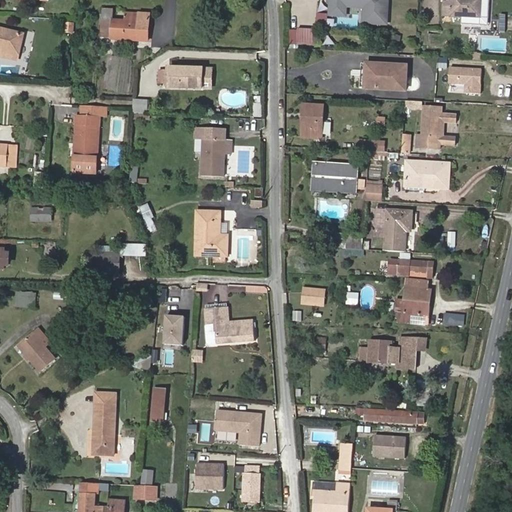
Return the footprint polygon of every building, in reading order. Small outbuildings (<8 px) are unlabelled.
[(387,24),(388,0),(330,0),(330,10),(347,11),(347,7),(365,7),(364,23),(387,24)] [(452,16),(463,17),(462,24),(482,25),(482,18),(491,18),(491,0),(452,0),(453,2),(452,16)] [(452,16),(453,2),(445,2),(444,15),(452,16)] [(152,42),(154,12),(139,11),(139,13),(125,12),(125,20),(114,19),(114,9),(103,8),(101,38),(152,42)] [(326,27),(326,14),(315,14),(315,27),(326,27)] [(73,33),(74,23),(67,23),(66,32),(73,33)] [(19,56),(24,32),(0,26),(0,49),(2,50),(2,52),(19,56)] [(314,42),(314,33),(321,33),(321,30),(299,28),(298,44),(314,45),(314,42)] [(19,56),(2,52),(2,50),(0,49),(0,55),(18,60),(19,56)] [(407,91),(408,65),(372,63),(371,76),(366,75),(365,88),(407,91)] [(204,88),(204,68),(169,67),(169,71),(159,70),(159,83),(169,83),(169,88),(204,88)] [(486,95),(487,70),(456,68),(455,84),(471,85),(471,94),(486,95)] [(261,117),(261,104),(263,104),(263,98),(254,98),(254,117),(261,117)] [(148,114),(148,101),(134,100),(134,108),(133,114),(148,114)] [(423,109),(423,101),(406,100),(406,108),(423,109)] [(323,138),(325,106),(304,105),(302,137),(323,138)] [(106,115),(106,107),(82,106),(82,113),(106,115)] [(440,149),(440,137),(439,137),(440,119),(442,119),(442,108),(425,106),(423,136),(417,135),(417,146),(422,147),(422,148),(440,149)] [(97,174),(100,117),(82,117),(77,116),(76,141),(80,141),(79,155),(75,155),(74,172),(97,174)] [(224,177),(225,155),(228,155),(229,140),(226,139),(226,129),(196,128),(196,139),(203,139),(202,176),(224,177)] [(371,150),(372,140),(358,140),(358,150),(371,150)] [(385,151),(385,141),(372,140),(371,150),(385,151)] [(7,166),(8,144),(0,143),(0,166),(7,167),(7,166)] [(17,167),(19,144),(8,144),(7,166),(17,167)] [(449,189),(451,163),(407,161),(406,186),(449,189)] [(364,189),(365,180),(358,180),(359,166),(315,163),(313,188),(357,191),(357,189),(364,189)] [(44,188),(45,172),(36,172),(35,187),(44,188)] [(127,202),(128,187),(110,185),(109,201),(127,202)] [(381,201),(382,186),(367,186),(366,201),(381,201)] [(264,197),(264,188),(256,188),(256,197),(264,197)] [(158,228),(147,204),(140,207),(151,231),(158,228)] [(53,221),(53,209),(32,208),(32,221),(53,221)] [(406,252),(407,231),(412,231),(413,211),(388,210),(385,251),(406,252)] [(228,256),(228,235),(226,235),(222,235),(220,235),(221,224),(221,212),(198,211),(197,255),(214,256),(214,262),(227,262),(227,256),(228,256)] [(447,247),(455,247),(455,231),(447,231),(447,247)] [(345,243),(346,233),(334,233),(333,247),(345,248),(345,243)] [(364,241),(364,234),(346,233),(345,243),(363,244),(364,241)] [(144,255),(144,245),(121,244),(121,247),(121,253),(121,255),(144,255)] [(364,256),(365,250),(363,250),(345,249),(331,248),(331,254),(364,256)] [(121,255),(121,253),(98,253),(98,274),(120,274),(121,255)] [(433,279),(434,262),(399,260),(399,261),(390,260),(389,274),(398,275),(408,276),(409,271),(428,273),(428,278),(433,279)] [(428,287),(429,282),(408,279),(407,285),(428,287)] [(428,325),(431,302),(427,302),(428,287),(407,285),(406,298),(404,312),(399,311),(398,322),(428,325)] [(168,303),(169,290),(159,290),(158,302),(168,303)] [(36,308),(37,292),(16,291),(16,307),(36,308)] [(346,292),(345,304),(358,305),(359,293),(346,292)] [(404,312),(406,298),(397,297),(395,311),(399,311),(404,312)] [(256,341),(255,320),(230,322),(228,307),(206,308),(207,325),(208,325),(206,327),(207,342),(209,345),(226,343),(226,341),(231,340),(231,343),(256,341)] [(188,346),(190,317),(171,316),(169,345),(188,346)] [(51,343),(39,329),(34,333),(46,347),(51,343)] [(46,347),(34,333),(19,346),(41,372),(56,359),(46,347)] [(326,350),(326,338),(316,337),(315,350),(326,350)] [(416,369),(417,350),(426,351),(427,339),(401,337),(400,348),(392,348),(392,342),(371,340),(371,348),(359,347),(359,357),(361,357),(361,361),(398,363),(398,368),(416,369)] [(204,363),(205,351),(193,350),(192,363),(204,363)] [(164,422),(167,389),(155,388),(152,421),(164,422)] [(118,458),(121,393),(97,392),(94,456),(118,458)] [(414,405),(428,405),(428,397),(414,397),(414,405)] [(425,424),(425,413),(366,409),(366,421),(425,424)] [(263,447),(265,414),(219,410),(217,431),(243,434),(242,445),(263,447)] [(404,460),(406,437),(373,435),(372,457),(404,460)] [(352,474),(354,444),(342,444),(340,473),(352,474)] [(226,490),(227,465),(198,464),(198,490),(226,490)] [(264,503),(265,475),(263,475),(263,467),(248,466),(248,474),(246,474),(245,503),(264,503)] [(153,486),(154,471),(143,470),(142,485),(153,486)] [(349,511),(351,484),(314,481),(313,496),(315,496),(314,511),(349,511)] [(103,511),(104,507),(95,506),(96,493),(99,494),(100,489),(100,483),(82,483),(80,511),(103,511)] [(157,499),(158,486),(153,486),(142,485),(136,485),(136,499),(157,499)] [(122,511),(123,511),(125,511),(126,501),(109,500),(107,511),(122,511)]
